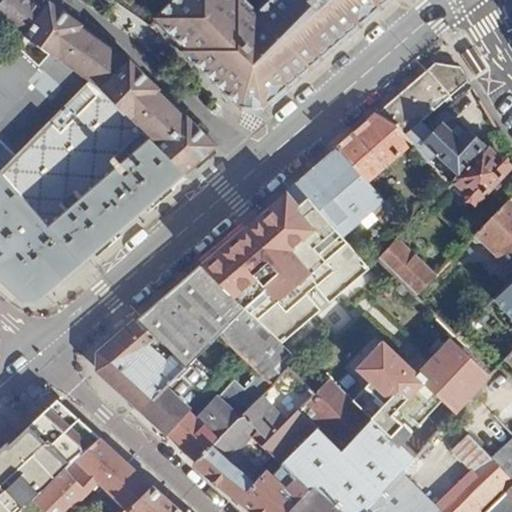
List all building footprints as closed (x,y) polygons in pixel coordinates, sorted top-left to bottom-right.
[(29,0),(4,0),(0,4),(0,19),(22,35),(87,82),(103,94),(185,175),(205,157),(212,151),(219,146),(186,115),(184,116),(180,112),(162,94),(158,91),(160,89),(130,60),(127,62),(82,30),(83,26),(50,2),(46,6),(43,10),(29,0)] [(237,0),(179,0),(159,21),(190,51),(187,54),(224,91),(238,104),(245,110),(259,111),(380,6),(386,0),(273,0),(259,15),(243,0),(240,0),(239,2),(237,0)] [(0,146),(11,157),(87,82),(22,35),(0,60),(0,146)] [(436,60),(376,114),(399,128),(405,135),(420,122),(467,80),(457,63),(436,60)] [(11,157),(0,168),(0,281),(15,295),(44,296),(181,178),(185,175),(103,94),(87,82),(11,157)] [(376,114),(338,147),(370,184),(381,174),(378,171),(411,143),(405,135),(399,128),(376,114)] [(431,135),(424,126),(420,122),(405,135),(411,143),(428,163),(437,155),(456,176),(482,149),(465,132),(455,141),(440,126),(431,135)] [(0,168),(11,157),(0,146),(0,168)] [(338,147),(202,265),(280,347),(318,313),(304,297),(312,289),(326,307),(368,269),(348,244),(383,200),(370,184),(338,147)] [(456,176),(453,179),(475,202),(505,172),(483,148),(482,149),(456,176)] [(511,200),(475,238),(480,243),(485,238),(511,270),(511,200)] [(394,241),(376,260),(417,299),(435,280),(394,241)] [(202,265),(140,320),(155,336),(173,355),(186,368),(197,357),(218,334),(273,384),(287,369),(282,364),(289,358),(280,347),(202,265)] [(511,282),(494,300),(511,317),(511,282)] [(113,386),(165,432),(188,410),(220,380),(197,357),(186,368),(173,355),(165,362),(147,342),(155,336),(140,320),(98,355),(96,371),(108,381),(113,386)] [(390,437),(398,428),(400,426),(387,414),(423,379),(451,405),(487,369),(449,333),(412,371),(375,336),(349,363),(369,383),(352,401),(390,437)] [(234,497),(252,511),(284,511),(308,489),(282,466),(272,477),(266,470),(262,473),(258,468),(270,455),(260,445),(307,389),(287,369),(273,384),(243,413),(196,458),(236,495),(234,497)] [(284,511),(337,511),(397,446),(406,436),(398,428),(390,437),(352,401),(323,373),(307,389),(260,445),(270,455),(282,466),(308,489),(284,511)] [(165,432),(196,458),(243,413),(218,391),(193,415),(188,410),(165,432)] [(53,415),(40,426),(73,458),(97,438),(80,423),(71,432),(53,415)] [(0,511),(11,511),(73,458),(40,426),(30,435),(24,429),(0,449),(0,511)] [(480,511),(511,483),(511,477),(489,456),(468,432),(450,450),(473,475),(435,511),(480,511)] [(511,436),(502,445),(511,455),(511,436)] [(151,487),(97,438),(73,458),(31,502),(41,511),(68,511),(98,483),(126,509),(151,487)] [(511,455),(502,445),(489,456),(511,477),(511,455)] [(363,511),(398,474),(397,472),(410,459),(397,446),(337,511),(363,511)] [(363,511),(386,511),(410,486),(398,474),(363,511)] [(180,511),(151,487),(126,509),(123,511),(180,511)] [(511,511),(511,500),(506,495),(487,511),(511,511)]
